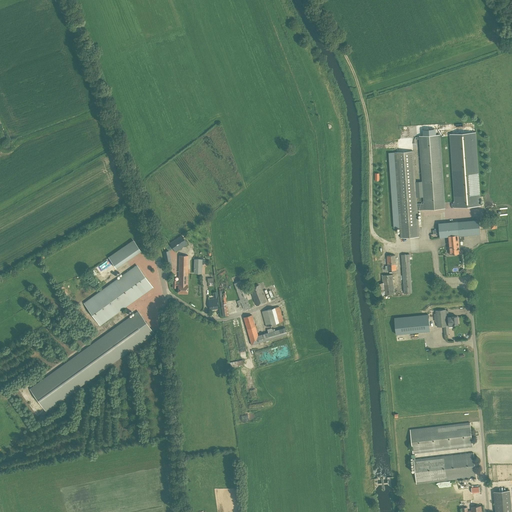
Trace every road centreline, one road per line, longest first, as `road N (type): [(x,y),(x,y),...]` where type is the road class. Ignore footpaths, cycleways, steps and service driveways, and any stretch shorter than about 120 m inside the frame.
road 1 (unclassified): [(179,511),(172,356),(158,261),(68,0)]
road 2 (track): [(398,511),(372,282),(366,115),(352,69),(314,0)]
road 3 (unclassified): [(488,511),(471,305)]
